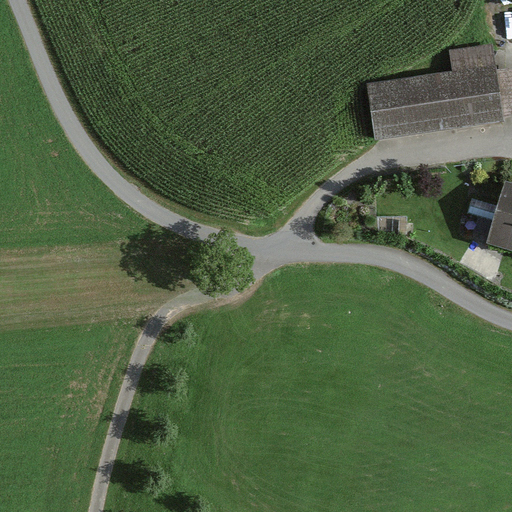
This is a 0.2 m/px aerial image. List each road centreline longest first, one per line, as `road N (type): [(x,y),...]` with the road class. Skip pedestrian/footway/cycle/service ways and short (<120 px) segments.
road 1 (unclassified): [(20,0),(74,126),(115,179),(174,221),(254,248),(392,258),(511,318)]
road 2 (track): [(95,511),(112,438),(157,321),(288,249),(316,205),(369,163),(511,146)]
